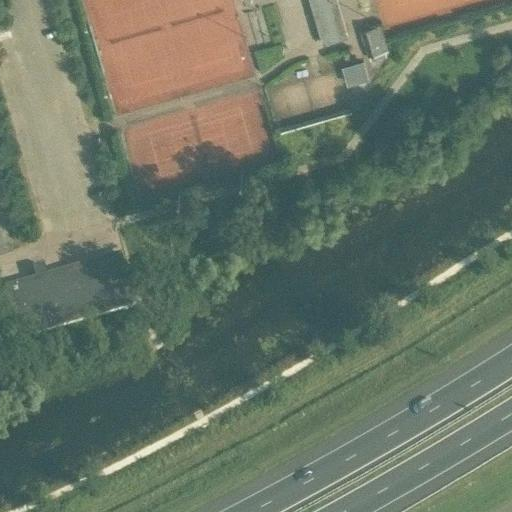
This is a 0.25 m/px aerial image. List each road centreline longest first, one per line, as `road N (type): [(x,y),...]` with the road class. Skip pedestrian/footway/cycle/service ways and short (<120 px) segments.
road 1 (motorway): [(511,361),(254,511)]
road 2 (motorway): [(348,511),(511,415)]
